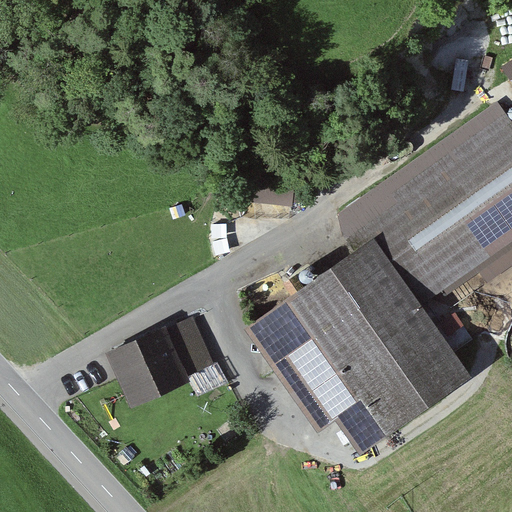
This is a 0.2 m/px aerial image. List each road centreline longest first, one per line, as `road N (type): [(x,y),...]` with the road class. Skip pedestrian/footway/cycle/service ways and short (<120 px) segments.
road 1 (track): [(18,396),(334,202),(483,96),(511,95)]
road 2 (tertiary): [(123,511),(0,375)]
